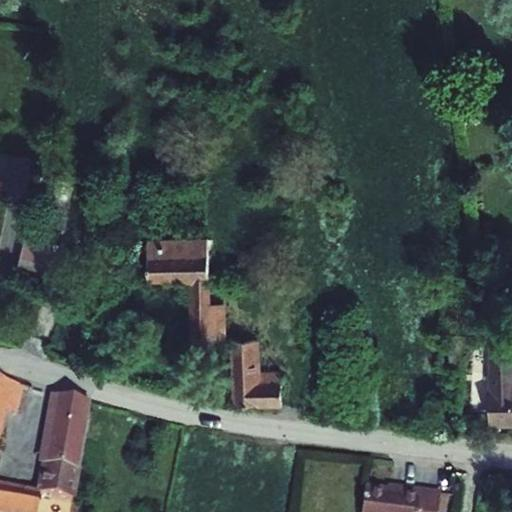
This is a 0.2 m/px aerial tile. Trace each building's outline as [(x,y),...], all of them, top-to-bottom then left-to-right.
[(42,271),(43,267),(52,269),(64,233),(56,230),(47,256),(25,249),(20,263),(42,271)] [(200,237),(149,238),(150,277),(192,276),(195,341),(203,342),(210,341),(210,305),(209,249),(201,249),(200,237)] [(258,305),(210,305),(210,341),(232,341),(234,403),(283,405),(282,371),(260,370),(259,338),(256,336),(255,317),(258,317),(258,305)] [(483,334),(480,413),(511,414),(511,364),(504,365),(505,335),(483,334)] [(21,385),(0,380),(0,511),(4,511),(37,511),(41,494),(0,485),(0,423),(3,409),(15,412),(21,385)] [(89,404),(56,398),(43,466),(48,467),(43,495),(71,500),(89,404)] [(389,495),(356,491),(353,511),(431,511),(434,496),(390,491),(389,495)]
